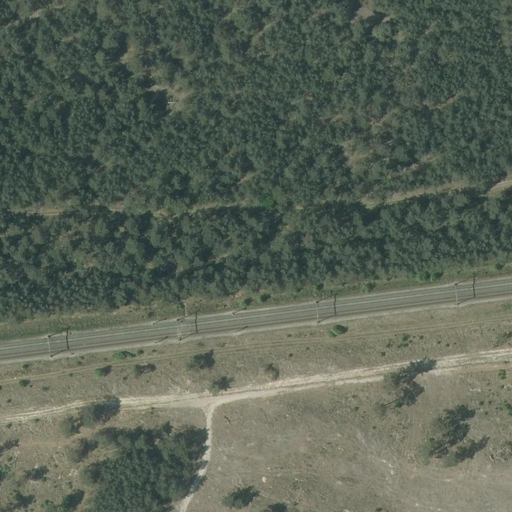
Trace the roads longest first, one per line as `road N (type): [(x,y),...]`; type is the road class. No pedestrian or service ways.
road 1 (track): [(0,418),(511,352)]
road 2 (track): [(0,216),(296,210),(511,182)]
